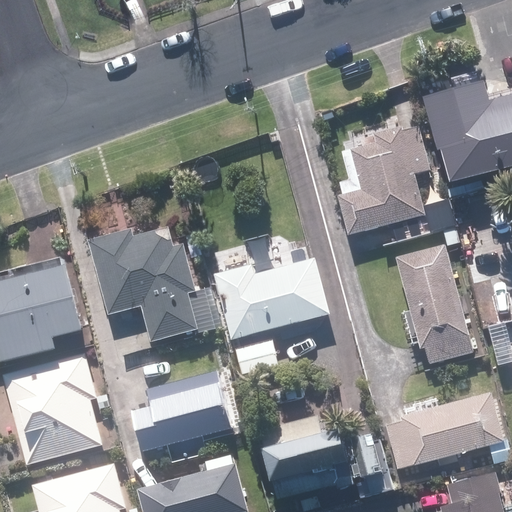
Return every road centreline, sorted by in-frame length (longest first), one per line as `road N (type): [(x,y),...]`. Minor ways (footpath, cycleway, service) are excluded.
road 1 (residential): [(53,130),(417,0)]
road 2 (residential): [(53,130),(7,0)]
